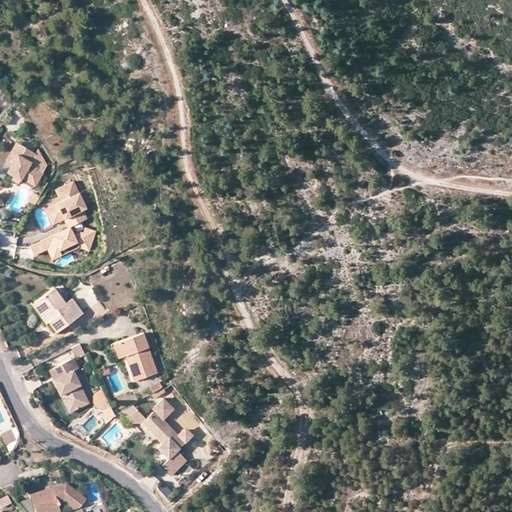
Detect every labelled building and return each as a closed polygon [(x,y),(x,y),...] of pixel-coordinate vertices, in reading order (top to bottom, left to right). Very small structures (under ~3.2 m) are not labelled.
[(35,154),(16,143),(6,161),(11,165),(7,174),(13,178),(20,181),(22,179),(35,186),(43,173),(29,165),(35,154)] [(65,219),(70,228),(88,220),(83,211),(86,209),(72,182),(58,189),(64,200),(62,202),(55,205),(63,221),(65,219)] [(62,202),(64,200),(58,189),(56,191),(62,202)] [(54,225),(63,221),(55,205),(46,210),(54,225)] [(70,228),(31,245),(35,255),(48,249),(49,250),(58,247),(60,251),(67,248),(71,249),(72,251),(80,248),(90,251),(97,232),(86,228),(83,234),(80,233),(74,236),(70,228)] [(58,247),(49,250),(53,260),(72,251),(71,249),(67,248),(60,251),(58,247)] [(46,314),(47,313),(52,320),(51,320),(59,331),(82,314),(71,299),(65,304),(53,289),(36,301),(46,314)] [(52,320),(47,313),(46,314),(36,301),(32,304),(47,324),(48,323),(56,333),(59,331),(51,320),(52,320)] [(123,355),(129,353),(137,374),(138,378),(156,372),(147,346),(145,342),(141,332),(112,343),(117,357),(123,355)] [(84,354),(79,343),(71,347),(75,355),(78,357),(84,354)] [(129,353),(123,355),(132,380),(138,378),(137,374),(129,353)] [(71,403),(84,396),(72,371),(77,368),(72,358),(48,369),(53,379),(52,380),(59,394),(60,393),(64,391),(71,403)] [(161,388),(159,385),(157,381),(157,380),(148,386),(150,391),(148,392),(151,396),(151,397),(162,390),(161,388)] [(64,391),(60,393),(67,405),(71,403),(64,391)] [(105,397),(99,399),(103,408),(109,405),(105,397)] [(175,449),(189,436),(184,429),(177,435),(161,419),(170,410),(170,406),(161,398),(152,406),(152,410),(144,417),(142,419),(162,440),(160,442),(156,446),(166,458),(169,455),(179,465),(185,459),(175,449)] [(114,413),(109,405),(104,408),(109,418),(114,413)] [(144,417),(136,407),(125,415),(130,421),(140,421),(142,419),(144,417)] [(162,440),(142,419),(140,421),(160,442),(162,440)] [(14,426),(1,431),(8,448),(21,443),(14,426)] [(179,465),(169,455),(166,458),(161,463),(170,473),(179,465)] [(29,494),(34,511),(51,511),(59,510),(57,502),(62,500),(72,508),(79,506),(85,498),(65,483),(56,486),(58,490),(53,491),(52,487),(29,494)] [(8,495),(0,499),(0,503),(2,507),(11,503),(8,495)]
